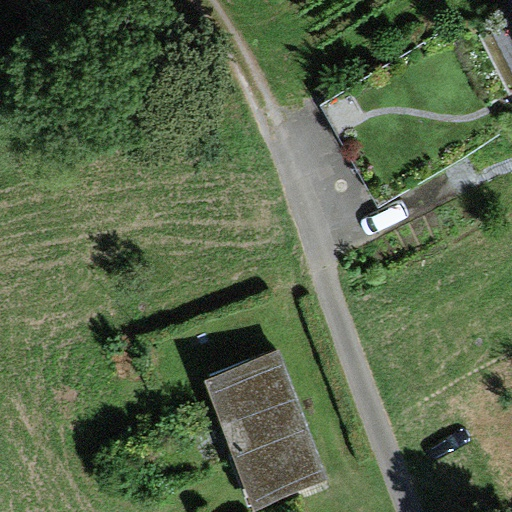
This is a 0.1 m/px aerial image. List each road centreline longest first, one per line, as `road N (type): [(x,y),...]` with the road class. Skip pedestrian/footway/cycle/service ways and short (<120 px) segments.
road 1 (track): [(204,0),(267,121),(355,360)]
road 2 (residential): [(413,511),(355,360)]
